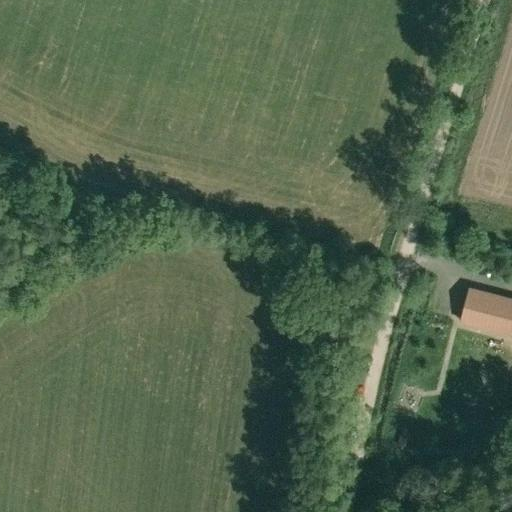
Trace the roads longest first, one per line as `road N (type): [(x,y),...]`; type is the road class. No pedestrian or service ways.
road 1 (track): [(416,218),(346,511)]
road 2 (track): [(484,0),(416,218)]
